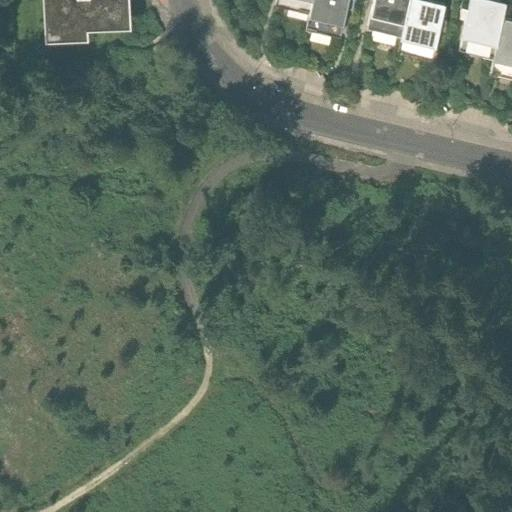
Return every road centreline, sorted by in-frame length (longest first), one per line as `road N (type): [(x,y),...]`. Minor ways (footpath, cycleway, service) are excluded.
road 1 (track): [(403,142),(353,161),(265,154),(220,169),(187,216),(178,248),(207,382),(157,436),(50,511)]
road 2 (residential): [(180,0),(203,49),(260,104),(511,165)]
